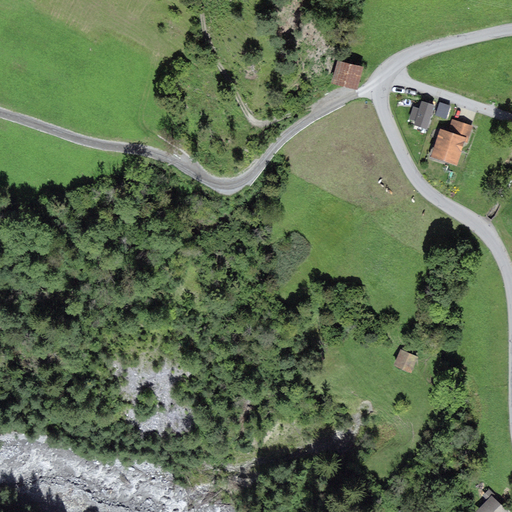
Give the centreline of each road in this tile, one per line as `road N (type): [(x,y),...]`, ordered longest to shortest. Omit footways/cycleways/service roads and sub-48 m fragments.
road 1 (tertiary): [(511,286),(491,236),(429,194),(413,173),(381,90),(400,58),(511,28)]
road 2 (track): [(330,105),(270,121),(248,115),(214,52),(199,0)]
